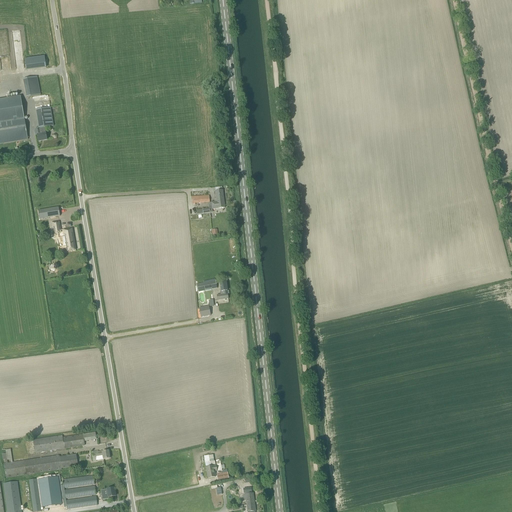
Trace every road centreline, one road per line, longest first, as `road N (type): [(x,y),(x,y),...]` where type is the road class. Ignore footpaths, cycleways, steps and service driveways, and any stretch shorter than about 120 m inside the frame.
road 1 (primary): [(279,511),(223,0)]
road 2 (track): [(320,511),(265,0)]
road 3 (unclassified): [(133,511),(72,152)]
road 4 (track): [(459,0),(502,182)]
road 5 (unclassified): [(72,152),(51,0)]
